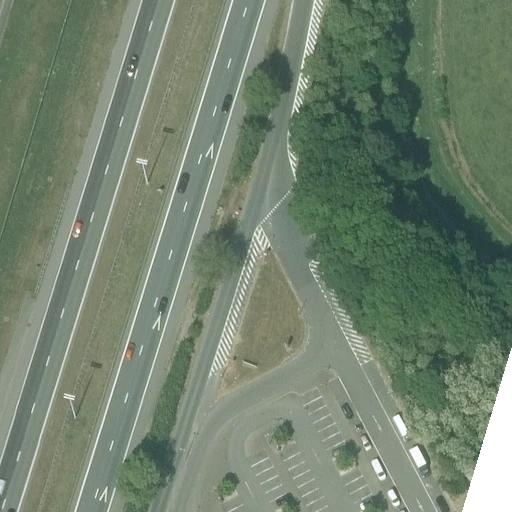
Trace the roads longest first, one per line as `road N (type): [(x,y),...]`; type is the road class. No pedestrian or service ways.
road 1 (motorway): [(86,511),(246,0)]
road 2 (motorway): [(151,0),(0,500)]
road 3 (motorway): [(259,193),(308,0)]
